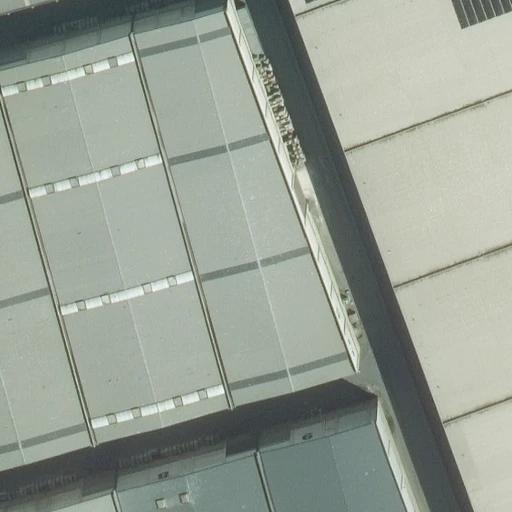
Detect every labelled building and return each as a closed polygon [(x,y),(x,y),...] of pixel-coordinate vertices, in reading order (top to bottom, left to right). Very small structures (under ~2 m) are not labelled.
[(232,0),(183,0),(133,13),(233,383),(358,350),(232,0)] [(511,511),(511,0),(295,0),(480,511),(511,511)] [(0,446),(233,383),(133,13),(0,48),(0,446)] [(416,511),(376,398),(114,468),(125,511),(416,511)] [(125,511),(114,468),(0,499),(0,511),(125,511)]
